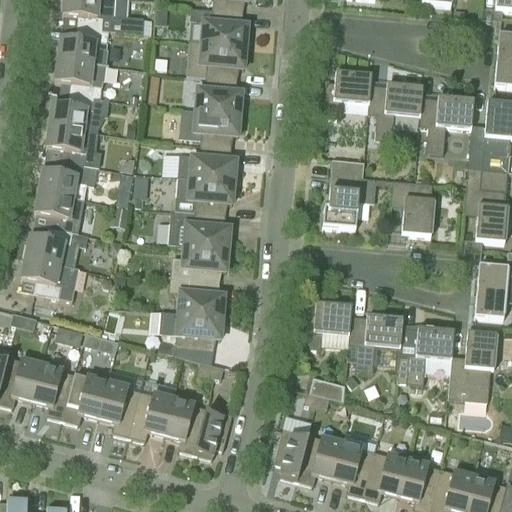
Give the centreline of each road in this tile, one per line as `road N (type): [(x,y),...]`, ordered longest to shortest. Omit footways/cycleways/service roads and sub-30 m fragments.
road 1 (residential): [(226,506),(263,372),(276,256)]
road 2 (residential): [(276,256),(297,28)]
road 3 (residential): [(385,44),(414,34),(470,35),(479,62),(471,72),(414,62)]
road 4 (residential): [(379,273),(408,262),(457,265),(461,295),(453,304),(406,294)]
road 5 (residential): [(0,140),(18,0)]
road 6 (residential): [(226,506),(101,476)]
